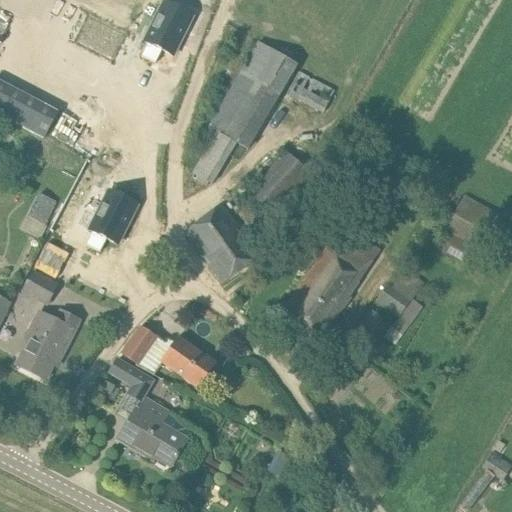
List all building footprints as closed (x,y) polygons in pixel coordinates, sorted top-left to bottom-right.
[(167,0),(159,0),(138,38),(143,43),(136,56),(155,63),(161,53),(173,59),(195,15),(167,0)] [(51,60),(150,100),(163,69),(128,54),(126,59),(62,33),(51,60)] [(236,145),(247,152),(297,67),(257,43),(208,128),(216,132),(190,175),(210,187),(236,145)] [(286,95),(322,115),(335,92),(298,72),(286,95)] [(0,115),(45,140),(59,114),(0,82),(0,115)] [(137,154),(151,125),(92,98),(78,127),(137,154)] [(285,152),(244,198),(269,220),(310,174),(285,152)] [(143,211),(109,193),(85,234),(90,238),(84,251),(101,259),(107,247),(120,254),(143,211)] [(58,203),(38,195),(27,217),(32,220),(25,234),(41,241),(58,203)] [(472,249),(489,217),(460,202),(443,233),(434,251),(462,266),(472,249)] [(183,234),(200,257),(222,286),(261,257),(223,206),(183,234)] [(374,261),(337,234),(282,312),(322,340),(350,301),(347,299),(374,261)] [(47,306),(57,286),(33,273),(23,292),(47,306)] [(390,284),(376,304),(398,319),(383,338),(395,346),(423,308),(390,284)] [(0,328),(12,305),(0,298),(0,328)] [(369,310),(348,340),(362,350),(383,320),(369,310)] [(46,382),(57,359),(60,360),(79,322),(61,313),(56,322),(39,314),(31,330),(34,331),(16,367),(46,382)] [(138,365),(156,339),(141,329),(123,355),(138,365)] [(215,364),(179,339),(161,364),(197,389),(215,364)] [(154,381),(116,359),(106,375),(129,389),(125,396),(140,405),(154,381)] [(110,398),(116,388),(104,383),(99,392),(110,398)] [(146,459),(148,455),(158,460),(157,464),(164,469),(167,466),(170,468),(186,441),(161,426),(168,414),(147,401),(140,414),(136,412),(118,441),(146,459)] [(503,482),(511,468),(511,467),(491,455),(483,468),(503,482)] [(324,479),(327,473),(317,468),(314,474),(324,479)] [(494,477),(486,471),(457,509),(461,511),(468,511),(470,511),(477,504),(475,503),(480,496),(482,497),(489,488),(487,487),(494,477)]
